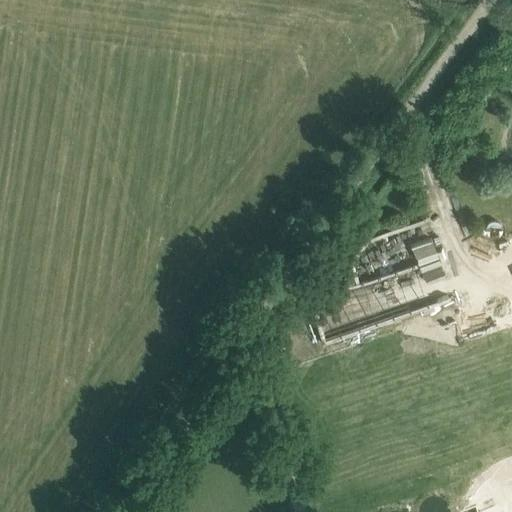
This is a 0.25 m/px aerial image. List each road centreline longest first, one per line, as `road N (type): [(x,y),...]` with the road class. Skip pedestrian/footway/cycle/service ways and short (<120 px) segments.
road 1 (unclassified): [(128,511),(237,346),(490,0)]
road 2 (track): [(237,346),(303,511)]
